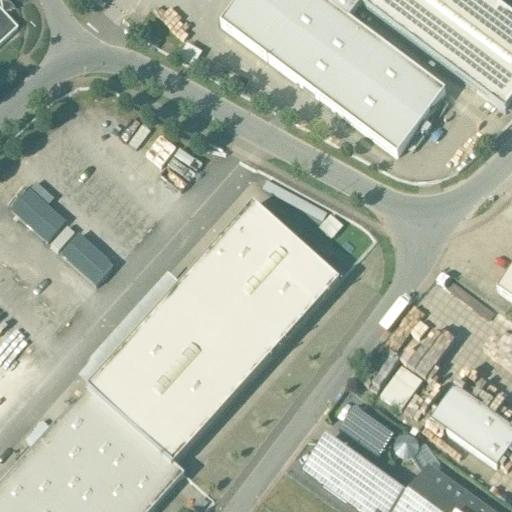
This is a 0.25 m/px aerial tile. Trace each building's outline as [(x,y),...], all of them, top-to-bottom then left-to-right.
[(350,25),(333,13),(314,0),(243,0),(221,29),(398,161),(446,97),(350,25)] [(362,10),(348,0),(342,0),(333,13),(350,25),(362,10)] [(348,0),(362,10),(506,117),(511,109),(511,22),(482,0),(348,0)] [(0,48),(17,33),(3,18),(0,7),(0,48)] [(183,190),(202,168),(185,152),(165,175),(183,190)] [(59,256),(78,235),(49,209),(56,202),(37,185),(11,214),(59,256)] [(340,287),(254,209),(88,394),(175,472),(340,287)] [(81,237),(62,259),(99,291),(118,269),(81,237)] [(511,277),(500,295),(511,303),(511,277)] [(442,303),(487,336),(494,327),(511,339),(511,322),(457,282),(442,303)] [(422,387),(402,372),(381,402),(402,416),(422,387)] [(511,452),(511,433),(455,392),(430,426),(497,474),(511,452)] [(175,472),(88,394),(0,493),(0,511),(157,511),(185,481),(175,472)] [(344,432),(384,461),(399,439),(360,411),(344,432)] [(428,475),(432,468),(440,472),(446,461),(405,438),(394,456),(428,475)] [(479,511),(433,479),(409,511),(479,511)]
